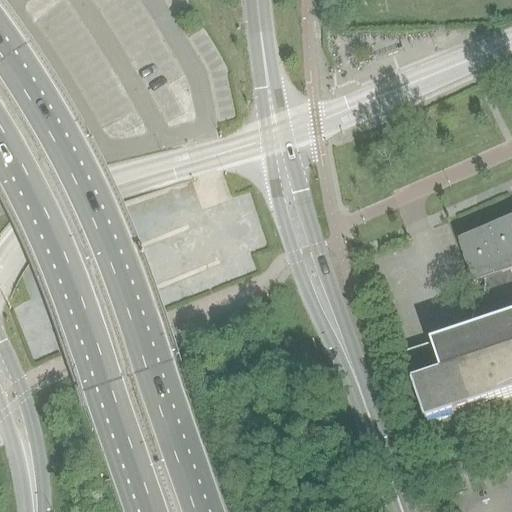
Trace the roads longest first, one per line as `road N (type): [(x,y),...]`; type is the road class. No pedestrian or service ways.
road 1 (trunk): [(194,511),(97,241),(0,64)]
road 2 (trunk): [(0,136),(61,257),(153,511)]
road 3 (trunk): [(401,511),(334,328)]
road 4 (trunk): [(278,154),(278,209),(302,282),(334,328)]
road 5 (trunk): [(334,328),(303,201),(278,154)]
road 6 (trunk): [(278,154),(256,0)]
road 7 (trunk): [(32,486),(32,426),(0,340)]
